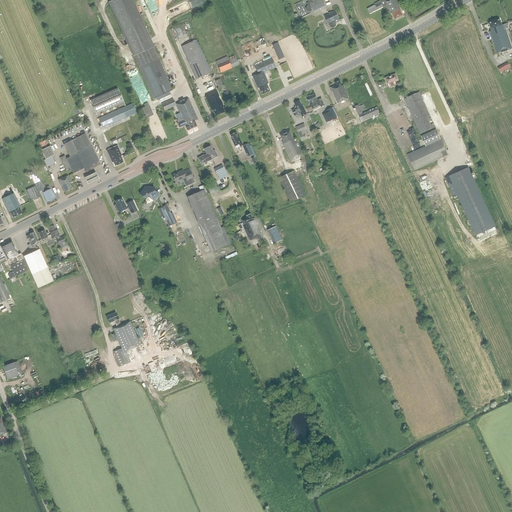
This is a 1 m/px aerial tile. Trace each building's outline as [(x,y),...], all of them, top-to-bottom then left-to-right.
[(134,56),(140,68),(154,98),(173,90),(171,87),(170,84),(159,59),(154,47),(132,0),(113,0),(108,2),(133,56),(134,56)] [(322,0),(308,0),(307,0),(308,3),(307,3),(308,6),(307,6),(307,7),(306,8),(306,9),(306,10),(306,11),(307,11),(308,12),(309,12),(310,12),(312,11),(313,13),(326,7),(322,0)] [(392,14),(395,20),(403,16),(400,11),(401,10),(399,8),(400,7),(396,0),(381,0),(374,4),(375,5),(367,9),(370,14),(386,6),(391,14),(392,14)] [(329,26),(330,26),(331,27),(332,27),(334,27),(335,26),(335,25),(335,23),(339,21),(335,11),(324,16),(328,24),(329,26)] [(301,22),(297,13),(293,15),(297,24),(301,22)] [(489,32),(495,48),(496,51),(497,54),(511,49),(504,24),(502,25),(500,20),(489,24),(491,31),(489,32)] [(196,79),(211,73),(196,40),(182,46),(196,79)] [(221,73),(239,65),(234,55),(228,59),(227,56),(215,61),(221,73)] [(276,67),(272,59),(255,66),(258,73),(252,76),(257,87),(258,89),(258,88),(259,88),(260,89),(262,95),(270,91),(267,85),(269,84),(264,72),(276,67)] [(499,72),(509,68),(508,64),(497,68),(499,72)] [(394,81),(398,80),(396,74),(385,78),(387,84),(388,84),(389,87),(396,85),(394,81)] [(215,81),(218,88),(223,86),(220,79),(215,81)] [(348,98),(343,86),(342,86),(340,81),(335,83),(336,85),(330,88),(331,91),(337,104),(348,98)] [(124,103),(118,88),(90,100),(96,114),(124,103)] [(223,105),(216,91),(205,96),(211,110),(212,110),(215,116),(224,112),(222,106),(223,105)] [(404,99),(420,134),(435,127),(419,92),(404,99)] [(308,98),(307,98),(313,109),(320,105),(321,107),(325,106),(323,102),(319,104),(315,94),(310,96),(309,96),(307,97),(308,98)] [(176,105),(182,118),(177,120),(178,124),(179,127),(181,128),(185,126),(187,130),(197,126),(194,121),(198,120),(188,99),(184,100),(175,104),(173,99),(165,103),(161,104),(164,111),(167,109),(176,105)] [(302,117),(307,114),(303,106),(302,106),(299,100),(294,103),(296,107),(295,107),(295,108),(295,109),(292,111),(295,116),(300,113),(302,117)] [(129,133),(123,119),(136,113),(132,104),(98,119),(109,142),(129,133)] [(377,107),(367,111),(363,104),(362,104),(363,105),(361,105),(360,104),(355,106),(362,123),(380,114),(377,107)] [(149,105),(140,109),(145,119),(153,115),(149,105)] [(323,115),(327,122),(336,118),(332,108),(327,111),(328,113),(323,115)] [(296,127),(300,138),(304,137),(301,131),(306,129),(304,124),(296,127)] [(436,129),(421,136),(426,146),(407,155),(415,171),(448,155),(436,129)] [(294,139),(290,131),(280,135),(283,142),(282,142),(283,144),(282,144),(290,162),(303,156),(295,138),(294,139)] [(232,140),(235,146),(239,145),(240,147),(243,145),(239,136),(238,137),(236,132),(230,135),(233,139),(232,140)] [(70,141),(76,151),(77,154),(66,159),(65,156),(60,158),(63,164),(66,170),(69,168),(70,170),(71,170),(73,173),(84,168),(86,172),(93,168),(94,170),(101,166),(98,161),(98,160),(91,146),(85,134),(70,141)] [(42,149),(47,146),(44,140),(38,143),(42,149)] [(248,157),(255,154),(253,149),(251,150),(248,144),(243,146),(246,154),(247,154),(248,156),(248,157)] [(41,150),(45,159),(54,155),(50,146),(48,147),(42,150),(41,150)] [(120,156),(122,156),(117,146),(107,150),(111,161),(113,161),(115,166),(123,162),(120,156)] [(201,165),(218,156),(215,150),(213,151),(210,146),(204,149),(206,154),(198,158),(201,165)] [(283,167),(287,165),(282,152),(278,154),(283,167)] [(304,169),(309,167),(304,156),(300,158),(304,169)] [(214,169),(216,174),(225,170),(222,165),(214,169)] [(468,168),(445,178),(454,196),(458,194),(476,235),(494,227),(468,168)] [(182,170),(172,175),(176,182),(184,178),(188,186),(195,182),(189,169),(183,172),(182,170)] [(306,195),(294,171),(279,178),(290,203),(306,195)] [(95,173),(84,178),(87,185),(98,179),(95,173)] [(64,192),(72,188),(70,183),(71,183),(68,176),(58,180),(61,186),(62,186),(64,192)] [(206,186),(209,193),(217,190),(214,182),(206,186)] [(199,187),(200,191),(187,197),(211,253),(228,245),(220,228),(205,193),(207,192),(204,185),(199,187)] [(154,201),(159,195),(153,191),(154,187),(144,186),(142,189),(141,191),(139,194),(142,196),(142,197),(144,198),(145,198),(150,196),(151,199),(154,201)] [(55,198),(51,190),(43,193),(47,202),(55,198)] [(14,193),(2,199),(9,213),(11,212),(13,218),(22,213),(19,207),(20,206),(18,202),(14,193)] [(122,198),(115,201),(117,205),(115,206),(118,213),(127,209),(122,198)] [(133,200),(126,203),(131,214),(138,211),(133,200)] [(158,209),(164,220),(165,220),(169,227),(177,223),(172,213),(171,214),(167,205),(158,209)] [(250,241),(262,235),(254,219),(253,219),(250,214),(246,216),(247,218),(241,220),(244,225),(243,226),(250,241)] [(50,232),(52,238),(55,237),(56,240),(57,240),(59,244),(61,249),(67,246),(65,241),(63,237),(60,238),(59,235),(57,230),(56,230),(54,225),(49,227),(51,232),(50,232)] [(282,240),(276,226),(268,230),(274,244),(282,240)] [(47,236),(44,230),(38,232),(41,240),(45,238),(47,242),(49,246),(53,244),(50,235),(47,236)] [(38,241),(34,233),(30,234),(30,235),(27,237),(30,244),(28,245),(31,253),(24,256),(38,288),(53,281),(39,249),(37,250),(34,243),(38,241)] [(14,247),(11,241),(0,246),(10,266),(16,277),(29,270),(24,260),(21,253),(18,254),(16,251),(14,247)] [(0,302),(9,299),(8,296),(10,295),(4,283),(3,284),(0,278),(0,302)] [(139,347),(129,322),(120,326),(118,320),(118,319),(115,313),(105,317),(108,324),(113,321),(116,328),(112,330),(121,349),(113,353),(119,368),(130,364),(125,353),(139,347)] [(22,374),(17,361),(14,362),(2,367),(4,373),(7,380),(22,374)]
